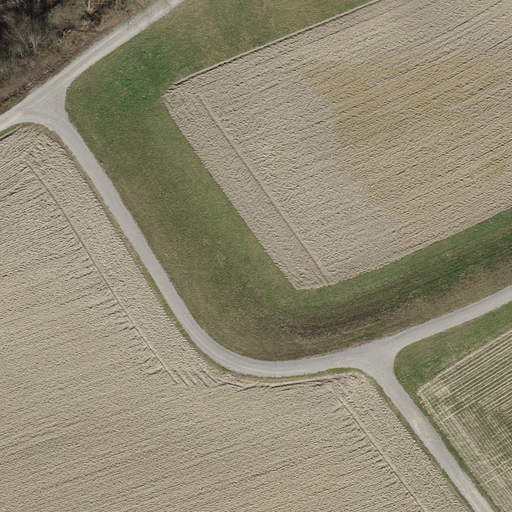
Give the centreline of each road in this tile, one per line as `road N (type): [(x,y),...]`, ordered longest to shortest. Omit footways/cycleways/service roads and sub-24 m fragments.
road 1 (track): [(39,97),(79,137),(189,326),(227,359),(280,367),(368,356),(511,298)]
road 2 (track): [(0,123),(166,0)]
road 3 (track): [(487,511),(368,356)]
